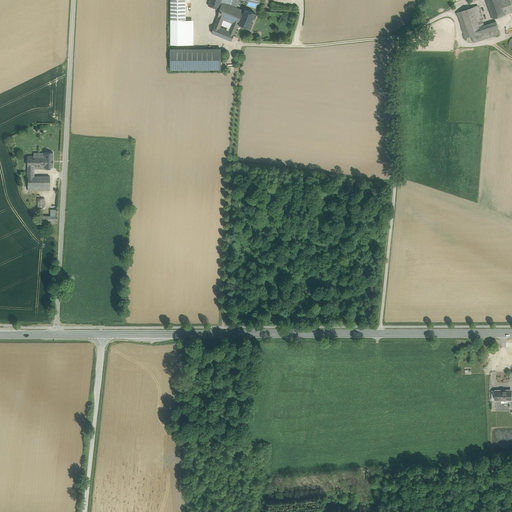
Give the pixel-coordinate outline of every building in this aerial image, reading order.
[(186,0),(171,0),(171,20),(186,20),(186,0)] [(210,0),(209,5),(220,9),(222,0),(210,0)] [(222,0),(220,9),(218,17),(224,19),(233,22),(239,25),(239,24),(244,11),(235,7),(236,4),(231,2),(231,0),(222,0)] [(253,5),(241,0),(237,0),(236,4),(251,10),(253,5)] [(500,0),(485,0),(489,10),(495,8),(494,5),(501,2),(501,1),(500,0)] [(511,5),(510,0),(502,0),(501,1),(501,2),(505,15),(511,13),(511,5)] [(501,2),(494,5),(495,8),(489,10),(492,20),(505,15),(501,2)] [(483,26),(477,6),(472,8),(478,28),(483,26)] [(472,8),(461,11),(465,26),(469,37),(470,37),(480,33),(478,28),(472,8)] [(256,13),(245,9),(244,11),(239,24),(250,28),(256,13)] [(465,26),(461,11),(457,13),(461,28),(465,26)] [(224,19),(218,17),(212,33),(232,41),(235,34),(229,32),(230,30),(221,27),(224,19)] [(196,34),(196,30),(196,27),(194,24),(190,22),(187,21),(183,22),(180,24),(178,27),(177,31),(178,34),(180,37),(183,39),(187,40),(191,39),(194,37),(196,34)] [(230,30),(229,32),(235,34),(239,25),(233,22),(230,30)] [(483,26),(478,28),(480,33),(497,28),(495,22),(483,26)] [(480,33),(470,37),(472,43),(499,35),(497,28),(480,33)] [(221,49),(171,49),(171,69),(221,69),(221,49)] [(53,152),(45,152),(45,153),(44,166),(44,167),(53,167),(53,152)] [(31,153),(28,153),(27,166),(34,166),(44,166),(45,153),(35,153),(31,153)] [(50,176),(34,176),(28,176),(28,190),(50,190),(49,186),(50,186),(50,176)] [(55,210),(51,210),(50,216),(43,216),(43,223),(55,223),(55,216),(55,210)] [(510,390),(496,390),(496,400),(510,399),(510,390)]
